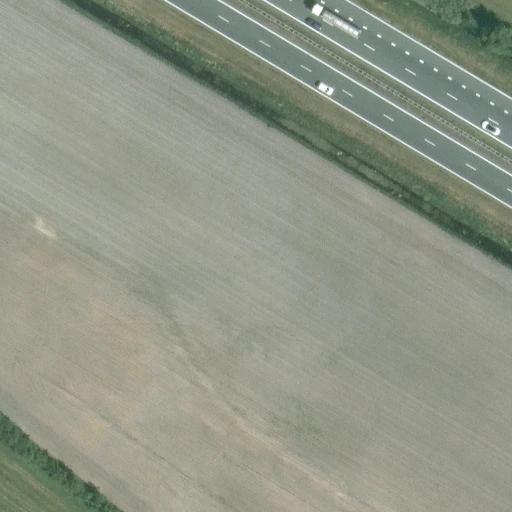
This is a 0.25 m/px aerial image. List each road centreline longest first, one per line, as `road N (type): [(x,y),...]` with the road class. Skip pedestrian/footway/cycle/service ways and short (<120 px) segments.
road 1 (trunk): [(190,0),(511,192)]
road 2 (trunk): [(511,132),(289,0)]
